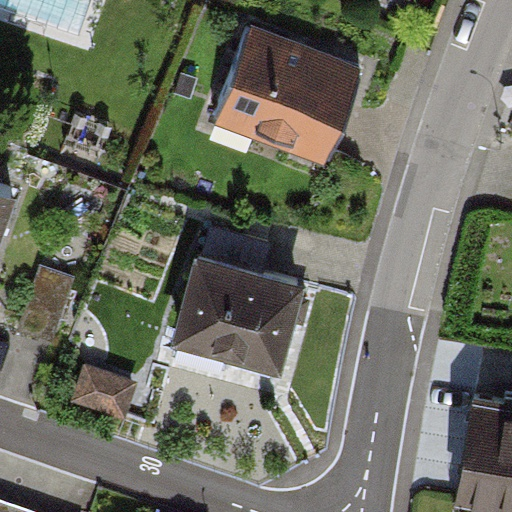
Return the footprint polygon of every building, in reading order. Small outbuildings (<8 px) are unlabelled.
[(362,68),(251,28),(216,123),(328,163),(362,68)] [(0,246),(12,213),(0,208),(0,246)] [(295,288),(183,256),(156,349),(268,381),(295,288)] [(511,407),(476,402),(464,490),(511,496),(511,407)] [(27,511),(0,503),(0,511),(27,511)]
